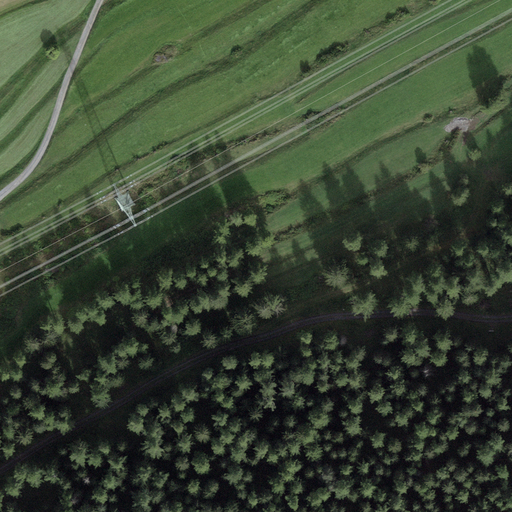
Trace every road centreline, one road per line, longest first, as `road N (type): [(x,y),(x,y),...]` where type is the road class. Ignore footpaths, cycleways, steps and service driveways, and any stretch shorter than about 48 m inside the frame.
road 1 (track): [(0,468),(194,361),(296,325),(405,312),(511,318)]
road 2 (track): [(0,195),(32,166),(99,0)]
